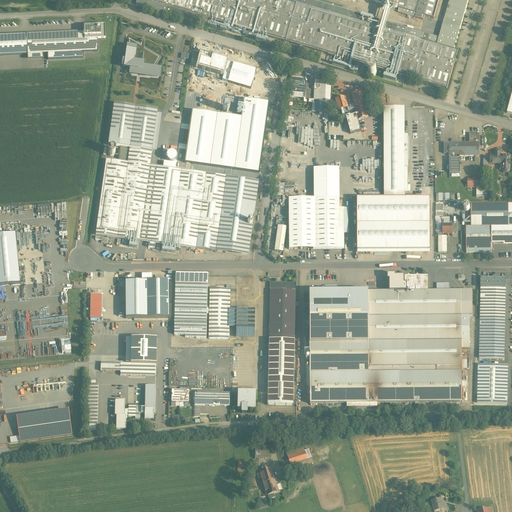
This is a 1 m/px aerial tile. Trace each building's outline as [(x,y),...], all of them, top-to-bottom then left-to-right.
[(167,7),(142,0),(137,0),(136,5),(165,14),(167,7)] [(142,0),(167,7),(165,14),(195,23),(197,16),(284,41),(288,42),(447,89),(458,50),(454,49),(437,44),(439,37),(310,0),(142,0)] [(439,0),(397,0),(396,7),(399,8),(398,12),(423,20),(424,16),(434,18),(439,0)] [(449,0),(439,37),(437,44),(454,49),(468,0),(449,0)] [(104,25),(83,26),(84,33),(84,41),(95,41),(105,40),(104,25)] [(84,41),(84,33),(0,36),(0,56),(27,55),(27,61),(41,60),(41,55),(47,55),(47,60),(83,59),(83,52),(96,52),(95,41),(84,41)] [(159,58),(144,49),(144,50),(143,50),(143,48),(141,48),(141,44),(140,46),(136,44),(129,39),(129,40),(128,50),(125,50),(124,50),(128,51),(126,62),(123,61),(122,67),(126,68),(131,68),(131,73),(130,73),(137,74),(137,72),(139,72),(139,73),(139,74),(140,74),(140,75),(153,76),(157,77),(157,76),(157,75),(157,74),(157,73),(156,72),(156,71),(156,70),(155,70),(155,69),(152,69),(159,58)] [(198,67),(223,74),(224,74),(228,61),(212,57),(213,56),(209,55),(209,54),(206,53),(205,54),(201,53),(199,61),(198,67)] [(257,70),(228,61),(224,74),(223,74),(221,81),(251,89),(257,70)] [(371,68),(370,68),(370,69),(369,69),(369,70),(368,70),(368,71),(368,72),(368,73),(368,74),(369,75),(370,76),(371,76),(372,76),(373,76),(374,76),(375,75),(376,75),(376,74),(376,73),(377,73),(377,72),(376,71),(376,70),(375,69),(374,68),(373,68),(372,68),(371,68)] [(320,81),(314,81),(313,98),(315,99),(315,100),(313,100),(313,103),(312,103),(312,109),(315,109),(315,112),(328,112),(328,101),(329,101),(331,82),(325,81),(320,81)] [(300,86),(291,85),(290,97),(293,97),(294,96),(304,97),(304,94),(305,86),(300,85),(300,86)] [(368,117),(361,92),(351,95),(353,104),(355,109),(356,114),(358,120),(368,117)] [(351,95),(344,97),(347,106),(351,105),(353,104),(351,95)] [(344,97),(334,100),(337,110),(340,109),(343,108),(347,107),(347,106),(344,97)] [(243,99),(241,118),(231,116),(192,111),(184,163),(259,173),(269,103),(243,99)] [(157,110),(114,104),(108,145),(120,147),(151,151),(157,110)] [(404,108),(384,108),(384,114),(384,126),(384,199),(405,199),(405,193),(408,193),(407,135),(404,135),(404,108)] [(345,117),(346,120),(350,134),(361,131),(358,120),(356,114),(350,116),(350,115),(345,117)] [(479,134),(469,134),(469,143),(479,143),(479,134)] [(469,143),(449,143),(449,154),(449,158),(459,158),(459,156),(460,156),(479,156),(479,143),(469,143)] [(157,167),(149,166),(151,151),(120,147),(118,162),(106,160),(95,235),(146,242),(157,167)] [(501,153),(494,153),(494,155),(490,155),(490,164),(497,164),(500,164),(504,164),(504,166),(503,167),(503,168),(502,169),(502,170),(503,171),(503,172),(504,172),(505,173),(506,173),(507,173),(508,172),(509,171),(509,170),(509,165),(510,165),(510,161),(509,161),(510,156),(501,156),(501,153)] [(449,158),(449,173),(460,173),(460,156),(459,156),(459,158),(449,158)] [(225,177),(157,167),(146,242),(215,251),(225,177)] [(313,209),(339,208),(338,169),(313,169),(313,199),(313,209)] [(259,181),(225,177),(215,251),(248,256),(259,181)] [(485,187),(481,187),(477,187),(477,195),(480,195),(487,195),(487,188),(485,187)] [(289,250),(314,249),(313,209),(313,199),(288,199),(289,250)] [(357,199),(358,254),(430,254),(430,199),(405,199),(384,199),(381,199),(357,199)] [(511,204),(471,205),(471,227),(491,226),(492,244),(511,243),(511,204)] [(339,208),(313,209),(314,249),(344,249),(344,234),(344,209),(339,208)] [(286,227),(278,225),(274,251),(282,252),(286,227)] [(452,225),(443,225),(443,236),(447,236),(447,233),(452,233),(452,225)] [(471,227),(466,227),(466,253),(492,252),(492,244),(491,226),(471,227)] [(15,235),(0,236),(0,286),(20,285),(15,235)] [(443,236),(438,236),(438,253),(447,253),(447,236),(443,236)] [(405,285),(404,277),(396,277),(396,275),(388,275),(388,280),(390,280),(390,292),(407,292),(407,285),(405,285)] [(416,276),(410,277),(409,275),(408,277),(404,277),(405,285),(407,285),(407,292),(420,292),(420,288),(422,288),(422,276),(419,276),(418,275),(416,276)] [(428,276),(422,276),(422,288),(420,288),(420,292),(428,292),(428,277),(428,276)] [(506,279),(481,279),(481,288),(506,289),(506,279)] [(125,319),(168,318),(168,282),(125,282),(125,319)] [(207,283),(175,282),(174,335),(185,335),(185,337),(196,338),(196,339),(206,339),(207,283)] [(295,283),(270,282),(269,290),(295,291),(296,283),(295,283)] [(506,289),(481,288),(480,318),(505,319),(506,289)] [(230,289),(209,289),(208,339),(229,339),(230,289)] [(295,291),(270,290),(269,340),(294,341),(295,291)] [(390,292),(369,292),(308,292),(309,350),(309,367),(309,373),(399,373),(399,367),(436,367),(436,373),(462,373),(462,370),(462,362),(462,351),(462,350),(462,317),(470,317),(473,317),(472,291),(428,292),(420,292),(407,292),(390,292)] [(103,295),(90,294),(90,319),(102,319),(103,295)] [(255,309),(236,309),(236,327),(254,328),(255,309)] [(470,317),(462,317),(462,350),(470,350),(470,317)] [(505,319),(480,318),(479,358),(504,359),(505,319)] [(157,339),(131,339),(130,364),(156,365),(157,339)] [(294,341),(269,340),(268,380),(293,381),(294,341)] [(130,364),(100,363),(100,371),(120,372),(120,376),(155,376),(156,365),(130,364)] [(508,365),(478,364),(477,403),(507,404),(508,365)] [(436,367),(399,367),(399,373),(309,373),(309,404),(462,403),(462,388),(462,383),(462,373),(436,373),(436,367)] [(293,381),(268,380),(267,405),(292,406),(293,381)] [(98,385),(88,385),(87,425),(96,425),(97,425),(98,385)] [(155,386),(145,386),(145,407),(140,406),(140,414),(144,414),(144,419),(145,419),(145,418),(148,419),(149,419),(150,419),(153,419),(153,414),(155,414),(155,386)] [(179,391),(171,391),(171,395),(172,395),(172,396),(171,396),(171,403),(175,403),(179,403),(179,391)] [(189,391),(179,391),(179,403),(184,403),(188,403),(188,397),(188,395),(189,391)] [(229,394),(194,393),(194,405),(229,406),(229,394)] [(254,393),(238,393),(238,409),(242,409),(241,413),(246,414),(246,410),(254,410),(254,393)] [(114,416),(116,416),(124,416),(124,410),(125,401),(115,401),(114,416)] [(140,406),(128,406),(128,410),(128,417),(135,417),(135,419),(140,419),(140,414),(140,406)] [(68,410),(16,418),(19,436),(20,442),(20,443),(72,435),(68,410)] [(116,416),(116,430),(125,430),(126,417),(126,416),(124,416),(116,416)] [(269,446),(255,446),(255,458),(269,459),(269,446)] [(304,450),(287,456),(288,461),(306,456),(304,450)] [(270,469),(259,472),(259,473),(250,475),(252,484),(261,481),(266,495),(278,492),(270,469)] [(441,499),(432,501),(433,511),(434,511),(447,509),(445,503),(442,504),(441,499)]
